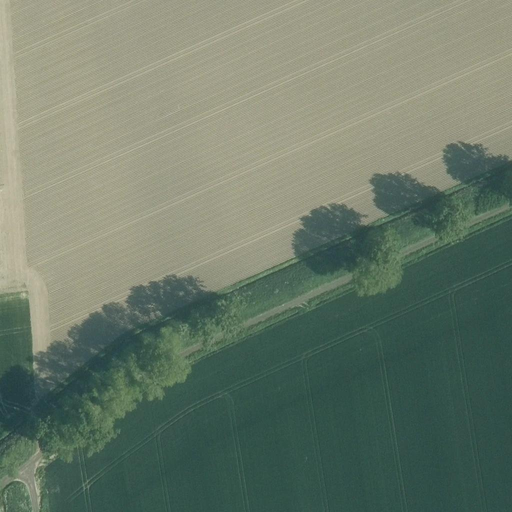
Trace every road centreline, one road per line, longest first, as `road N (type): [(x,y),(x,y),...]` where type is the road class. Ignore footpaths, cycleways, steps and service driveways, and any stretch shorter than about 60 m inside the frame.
road 1 (track): [(511,208),(224,337),(0,486)]
road 2 (track): [(25,0),(45,455)]
